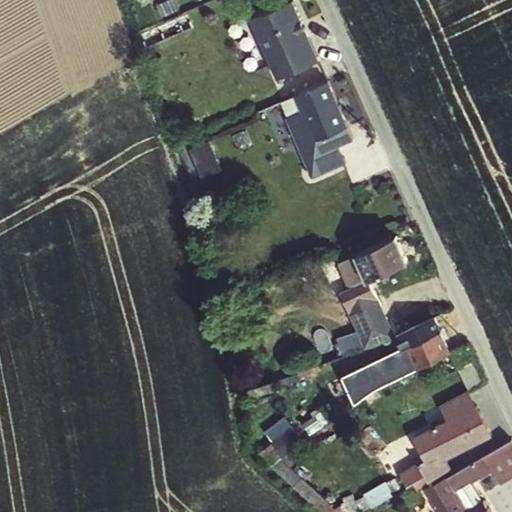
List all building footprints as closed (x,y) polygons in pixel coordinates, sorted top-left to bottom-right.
[(295,0),(284,0),(249,15),(276,76),(320,57),(295,0)] [(340,142),(354,136),(330,77),(280,97),(312,175),(347,160),(340,142)] [(203,173),(224,165),(213,137),(192,145),(203,173)] [(400,230),(350,252),(363,279),(412,258),(400,230)] [(351,397),(454,353),(436,313),(396,330),(372,276),(361,281),(349,253),(337,259),(349,285),(341,289),(357,327),(340,335),(352,362),(339,368),(351,397)] [(449,455),(494,435),(472,387),(440,401),(447,417),(409,434),(430,479),(455,467),(449,455)] [(268,428),(282,446),(301,432),(288,413),(268,428)] [(452,511),(492,511),(476,479),(496,469),(501,481),(511,475),(511,437),(435,477),(452,511)]
